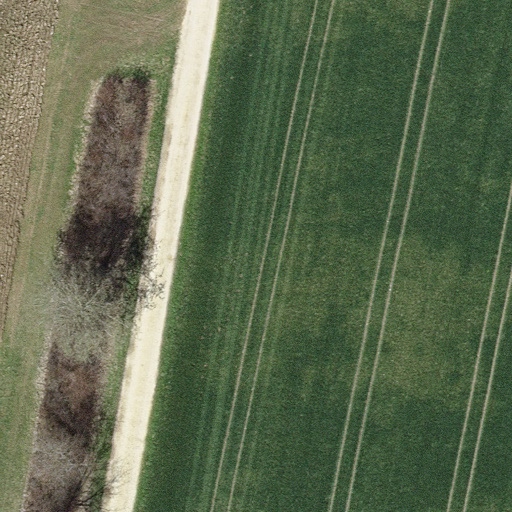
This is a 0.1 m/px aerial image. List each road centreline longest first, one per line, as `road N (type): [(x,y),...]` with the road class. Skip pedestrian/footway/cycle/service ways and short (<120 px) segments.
road 1 (track): [(91,0),(4,511)]
road 2 (track): [(209,0),(125,511)]
